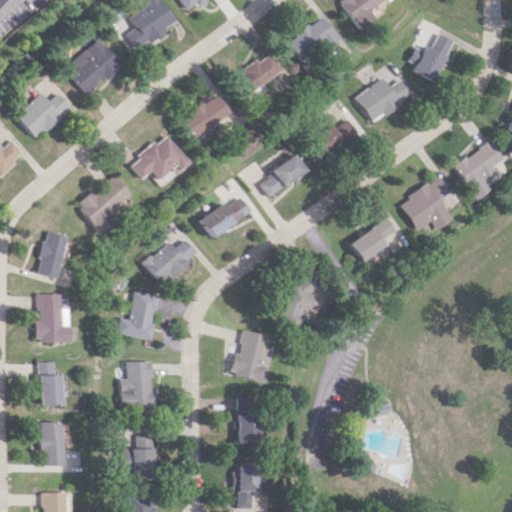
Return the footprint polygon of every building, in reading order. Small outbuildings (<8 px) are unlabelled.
[(128,16),(135,27),(125,33),(135,48),(174,24),(159,0),(142,0),(146,5),(128,16)] [(181,0),(188,10),(201,0),(181,0)] [(380,0),(339,0),(355,29),(372,19),(366,8),(380,0)] [(284,41),(299,62),(335,36),(320,15),(284,41)] [(406,60),(413,64),(408,71),(429,82),(451,40),(434,31),(423,53),(413,47),(406,60)] [(119,66),(96,38),(69,61),(75,68),(67,75),(82,93),(102,77),(103,79),(119,66)] [(242,91),(277,71),(267,53),(232,73),(242,91)] [(352,95),(368,122),(409,97),(398,79),(386,86),(381,77),(352,95)] [(67,108),(55,92),(45,100),(38,92),(11,114),(30,138),(67,108)] [(176,118),(188,136),(224,112),(211,94),(176,118)] [(511,137),(511,103),(497,128),(511,137)] [(307,140),(319,158),(355,134),(343,116),(307,140)] [(183,162),(161,135),(152,143),(151,141),(124,164),(136,178),(145,170),(152,179),(168,165),(173,170),(183,162)] [(7,139),(0,145),(0,169),(19,154),(7,139)] [(487,189),(481,180),(492,173),(487,165),(498,159),(486,139),(449,163),(472,199),(487,189)] [(301,170),(290,153),(264,171),(267,176),(255,184),(264,196),(301,170)] [(93,230),(130,199),(108,173),(72,204),(93,230)] [(431,229),(447,219),(424,182),(392,202),(410,231),(426,221),(431,229)] [(196,219),(208,237),(246,210),(237,197),(223,206),(220,202),(196,219)] [(375,239),(389,229),(379,215),(342,244),(355,261),(378,243),(375,239)] [(64,235),(42,230),(32,273),(54,277),(64,235)] [(142,262),(160,282),(194,253),(182,239),(173,247),(167,241),(142,262)] [(284,327),(295,320),(293,317),(311,305),(303,292),(312,286),(304,273),(265,298),(284,327)] [(149,339),(158,295),(134,290),(129,319),(120,317),(117,333),(149,339)] [(66,341),(66,308),(59,308),(59,293),(34,293),(34,318),(31,318),(31,341),(66,341)] [(261,335),(235,329),(226,374),(259,381),(266,350),(258,348),(261,335)] [(149,360),(125,361),(125,378),(118,378),(118,406),(149,406),(149,360)] [(57,404),(56,374),(52,374),(51,361),(34,361),(35,405),(57,404)] [(232,444),(252,444),(251,413),(247,414),(247,396),(230,396),(232,444)] [(364,417),(389,415),(388,404),(363,406),(364,417)] [(57,465),(56,421),(34,422),(35,465),(57,465)] [(116,448),(116,459),(112,459),(112,476),(147,476),(147,435),(131,435),(131,448),(116,448)] [(246,508),(246,490),(252,490),(252,480),(256,480),(256,463),(231,463),(232,508),(246,508)] [(58,511),(58,492),(34,491),(33,511),(58,511)] [(149,511),(149,493),(119,493),(118,511),(149,511)]
